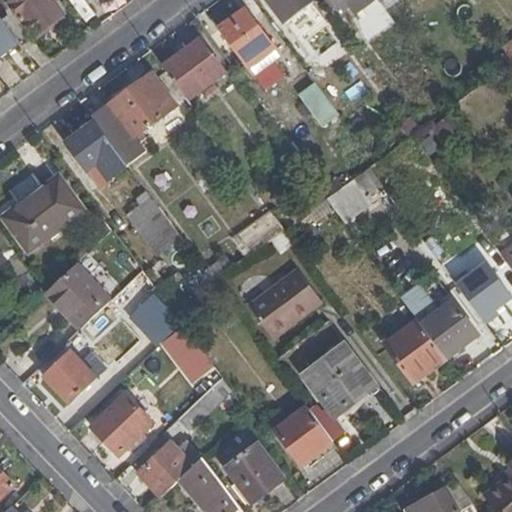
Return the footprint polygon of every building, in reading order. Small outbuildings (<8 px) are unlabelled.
[(3,0),(14,12),(4,20),(22,43),(22,46),(66,14),(55,0),(3,0)] [(309,0),(266,0),(282,21),(309,0)] [(324,0),(339,19),(345,15),(342,11),(347,7),(353,15),(372,0),(324,0)] [(377,0),(386,11),(400,0),(377,0)] [(254,75),(280,55),(247,10),(221,30),(254,75)] [(0,59),(22,43),(4,20),(0,14),(0,59)] [(199,39),(162,66),(169,75),(187,99),(223,72),(199,39)] [(511,61),(511,42),(502,50),(511,62),(511,61)] [(337,111),(303,65),(287,78),(321,123),(337,111)] [(153,75),(93,119),(96,123),(117,151),(136,137),(176,107),(153,75)] [(449,116),(435,127),(448,144),(462,133),(449,116)] [(411,117),(400,125),(409,139),(421,130),(411,117)] [(117,151),(96,123),(68,144),(88,171),(98,163),(110,179),(128,166),(117,151)] [(448,144),(435,127),(432,129),(445,147),(448,144)] [(128,166),(147,152),(136,137),(117,151),(128,166)] [(365,196),(382,184),(370,168),(353,181),(359,189),(365,196)] [(29,249),(83,210),(59,178),(44,189),(40,183),(17,200),(14,196),(0,205),(0,213),(5,221),(8,220),(29,249)] [(330,198),(318,180),(312,185),(325,202),(328,199),(330,198)] [(343,200),(359,189),(353,181),(337,192),(343,200)] [(325,202),(312,185),(302,193),(308,201),(289,215),(295,224),(308,214),(325,202)] [(325,202),(308,214),(315,223),(335,209),(328,199),(325,202)] [(154,251),(183,241),(156,204),(128,215),(154,251)] [(281,234),(285,231),(277,221),(238,250),(245,261),(272,241),(281,234)] [(15,252),(0,230),(0,256),(4,261),(15,252)] [(288,243),(281,234),(272,241),(278,250),(288,243)] [(490,306),(511,291),(511,270),(504,260),(492,268),(477,248),(458,262),(490,306)] [(511,248),(501,256),(504,260),(511,270),(511,248)] [(111,275),(120,284),(134,270),(125,260),(111,275)] [(203,292),(215,283),(200,263),(181,277),(196,297),(203,292)] [(110,299),(77,264),(52,288),(75,311),(69,317),(80,329),(110,299)] [(179,273),(157,289),(175,313),(196,297),(181,277),(179,273)] [(269,342),(295,323),(291,318),(315,301),(294,274),(245,310),(269,342)] [(418,322),(446,359),(479,336),(454,302),(441,312),(420,285),(401,298),(418,322)] [(52,288),(46,293),(69,317),(75,311),(52,288)] [(196,297),(175,313),(181,321),(209,300),(203,292),(196,297)] [(291,318),(295,323),(296,324),(319,307),(315,301),(291,318)] [(135,319),(159,346),(174,332),(183,323),(165,307),(162,311),(152,302),(135,319)] [(413,383),(446,359),(418,322),(386,345),(413,383)] [(183,323),(174,332),(186,348),(195,340),(191,334),(183,323)] [(209,359),(195,340),(186,348),(200,366),(209,359)] [(334,417),(351,405),(349,403),(374,385),(345,345),(304,375),(334,417)] [(69,402),(96,377),(83,364),(71,351),(45,376),(69,402)] [(83,364),(96,377),(105,368),(92,355),(83,364)] [(189,430),(232,390),(223,378),(179,420),(189,430)] [(349,403),(351,405),(355,410),(379,392),(374,385),(349,403)] [(119,454),(151,423),(125,396),(92,427),(119,454)] [(303,466),(334,444),(307,407),(276,430),(303,466)] [(202,459),(203,459),(186,442),(178,449),(171,443),(140,474),(163,497),(180,480),(202,459)] [(285,479),(259,444),(226,468),(253,503),(285,479)] [(242,511),(202,459),(180,480),(207,511),(242,511)] [(0,500),(15,485),(0,469),(0,500)] [(511,511),(511,469),(511,470),(511,471),(511,479),(505,485),(488,498),(498,511),(511,511)] [(511,479),(511,471),(511,470),(500,478),(505,485),(511,479)] [(410,511),(463,511),(451,489),(410,511)]
